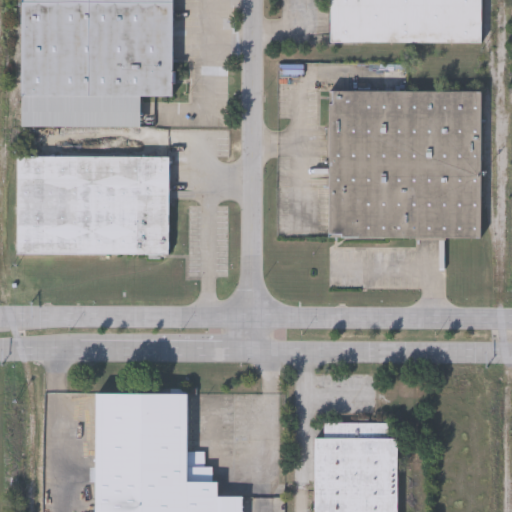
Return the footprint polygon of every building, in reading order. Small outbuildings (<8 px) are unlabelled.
[(19,125),(19,0),(172,0),(172,95),(138,95),(138,125),(19,125)] [(328,0),(480,0),(480,41),(328,41),(328,0)] [(327,236),(327,89),(480,90),(479,237),(327,236)] [(16,154),(168,155),(168,252),(15,251),(16,154)] [(93,511),(94,391),(187,392),(187,465),(213,465),(213,480),(217,480),(217,495),(242,495),(242,511),(93,511)] [(398,436),(397,511),(313,511),(314,436),(398,436)]
